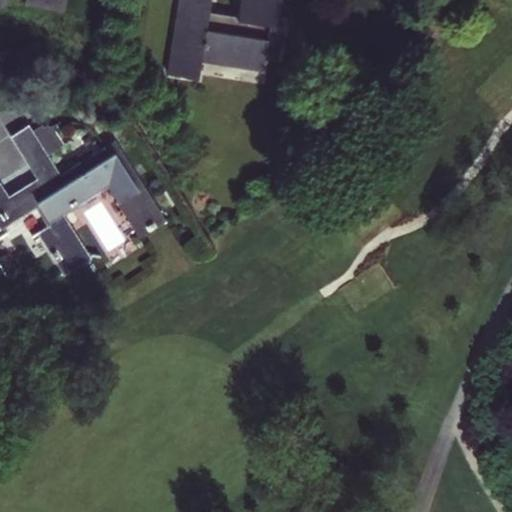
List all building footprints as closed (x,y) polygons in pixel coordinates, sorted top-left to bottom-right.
[(25,0),(25,5),(65,11),(66,0),(0,0),(0,7),(7,9),(8,0),(25,0)] [(178,0),(167,74),(199,79),(201,61),(264,71),(266,57),(280,59),(286,26),(277,24),(281,0),(240,0),(238,16),(210,12),(211,0),(178,0)] [(43,122),(33,129),(49,153),(66,142),(54,124),(50,126),(49,123),(45,125),(43,122)] [(26,213),(51,251),(65,274),(92,257),(65,215),(105,188),(138,236),(157,224),(104,145),(62,173),(49,153),(33,129),(29,123),(10,136),(37,177),(41,183),(14,201),(17,206),(0,217),(0,228),(1,230),(26,213)] [(37,177),(11,195),(14,201),(41,183),(37,177)] [(14,201),(11,195),(2,180),(0,181),(0,217),(17,206),(14,201)]
